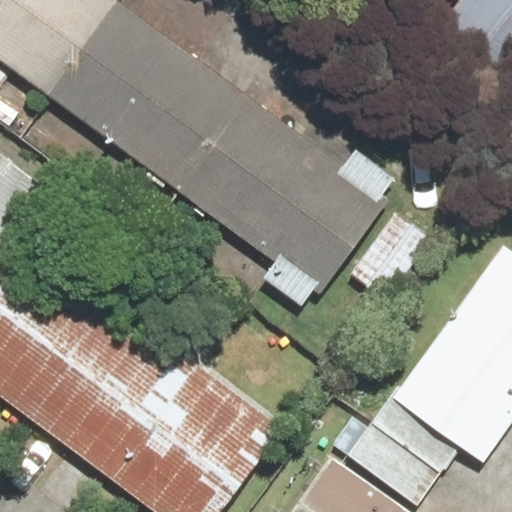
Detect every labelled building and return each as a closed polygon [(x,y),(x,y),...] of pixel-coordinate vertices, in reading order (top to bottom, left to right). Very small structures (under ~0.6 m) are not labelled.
[(0,0),(0,108),(21,124),(41,96),(272,265),(258,284),(303,317),(336,272),(379,303),(424,242),(381,210),(400,183),(349,146),(329,173),(93,0),(0,0)] [(511,0),(451,0),(457,4),(416,60),(485,112),(511,76),(511,0)] [(0,404),(146,511),(221,511),(284,427),(3,220),(30,185),(0,162),(0,404)] [(511,412),(511,264),(494,253),(392,400),(383,395),(340,456),(418,510),(457,455),(474,467),(511,412)] [(396,511),(327,463),(293,511),(396,511)]
